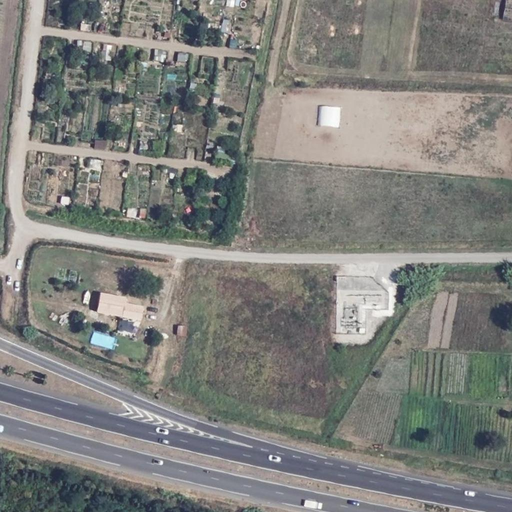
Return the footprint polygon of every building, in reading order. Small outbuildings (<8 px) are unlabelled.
[(100,48),(104,61),(113,58),(109,45),(100,48)] [(229,89),(227,107),(246,109),(248,91),(229,89)] [(94,140),(93,148),(105,149),(105,141),(94,140)] [(60,171),(62,154),(53,153),(51,170),(60,171)] [(89,159),(88,168),(101,169),(102,160),(89,159)] [(176,185),(176,169),(165,169),(165,185),(176,185)] [(124,303),(124,298),(101,294),(96,312),(148,320),(150,309),(124,303)] [(120,332),(131,334),(133,322),(122,320),(120,332)] [(186,337),(187,327),(178,326),(176,336),(186,337)] [(93,332),(91,343),(114,348),(116,337),(93,332)]
